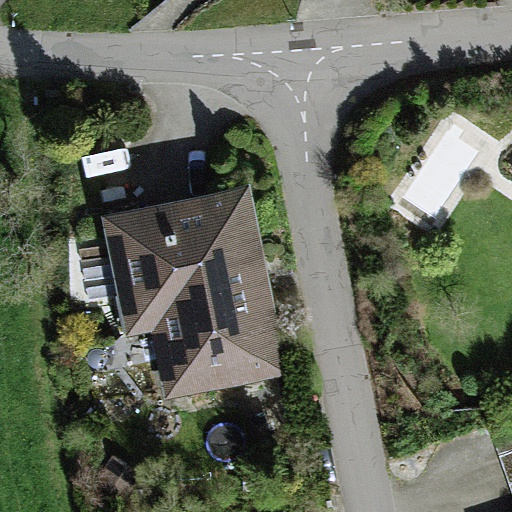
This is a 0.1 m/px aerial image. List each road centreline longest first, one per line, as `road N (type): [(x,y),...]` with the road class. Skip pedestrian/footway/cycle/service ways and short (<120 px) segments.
road 1 (residential): [(372,511),(307,161),(297,50)]
road 2 (residential): [(0,50),(76,60),(297,50)]
road 3 (residential): [(297,50),(511,30)]
